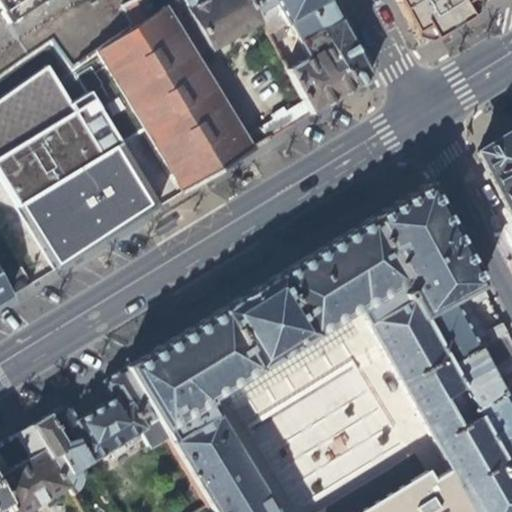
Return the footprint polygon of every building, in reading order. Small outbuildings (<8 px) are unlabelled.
[(0,0),(0,8),(8,22),(33,6),(28,0),(0,0)] [(134,0),(121,9),(131,29),(152,14),(144,0),(134,0)] [(256,22),(252,13),(247,5),(244,0),(181,0),(209,49),(256,22)] [(270,4),(282,26),(308,12),(326,2),(325,0),(255,0),(247,5),(252,13),(270,4)] [(391,0),(417,47),(464,18),(479,10),(472,0),(391,0)] [(368,79),(326,2),(308,12),(349,90),(368,79)] [(0,17),(4,24),(8,22),(0,8),(0,17)] [(142,130),(180,193),(228,164),(247,152),(161,8),(152,14),(131,29),(95,53),(142,130)] [(303,60),(283,71),(298,98),(300,102),(308,116),(349,90),(308,12),(282,26),(277,29),(280,34),(287,31),(303,60)] [(288,104),(298,98),(283,71),(275,56),(260,29),(249,35),(288,104)] [(118,145),(142,130),(95,53),(71,69),(54,41),(0,78),(0,182),(54,270),(155,208),(118,145)] [(243,48),(226,57),(248,98),(265,88),(243,48)] [(265,141),(308,116),(300,102),(282,113),(279,109),(267,116),(270,121),(257,128),(265,141)] [(511,132),(507,136),(476,154),(506,209),(511,205),(511,132)] [(448,511),(430,482),(424,472),(416,477),(408,463),(326,511),(270,511),(204,401),(356,309),(447,472),(469,511),(511,511),(511,477),(502,459),(482,420),(453,366),(426,316),(479,287),(425,186),(274,277),(123,368),(163,435),(209,511),(448,511)] [(470,308),(486,299),(479,287),(426,316),(453,366),(506,336),(500,325),(484,334),(470,308)] [(494,367),(511,356),(511,347),(506,336),(453,366),(482,420),(511,403),(511,391),(509,393),(511,397),(505,401),(482,359),(487,356),(494,367)] [(74,422),(63,404),(44,415),(61,438),(68,433),(87,463),(109,450),(115,460),(128,451),(126,447),(143,437),(147,444),(163,435),(123,368),(100,382),(111,399),(74,422)] [(511,403),(482,420),(502,459),(511,453),(511,414),(510,410),(511,409),(511,403)] [(80,467),(87,463),(68,433),(61,438),(44,415),(27,426),(60,480),(80,467)] [(5,471),(0,462),(0,493),(11,511),(25,511),(65,487),(60,480),(27,426),(13,435),(27,457),(5,471)] [(511,453),(502,459),(511,477),(511,453)] [(469,511),(447,472),(430,482),(448,511),(469,511)] [(0,511),(11,511),(0,493),(0,511)]
